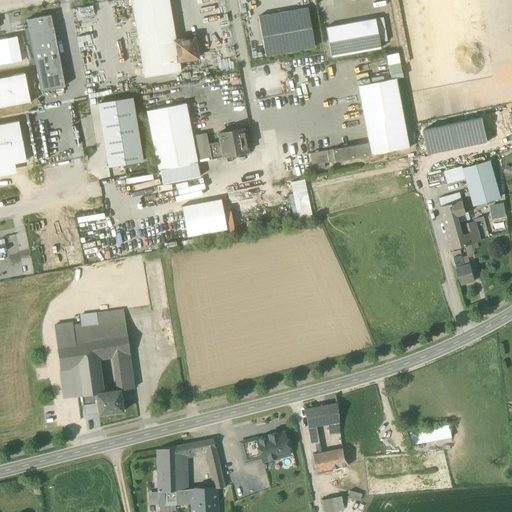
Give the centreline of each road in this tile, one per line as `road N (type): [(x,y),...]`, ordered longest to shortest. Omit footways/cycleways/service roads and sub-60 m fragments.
road 1 (tertiary): [(0,472),(373,376),(511,313)]
road 2 (residential): [(231,0),(266,183)]
